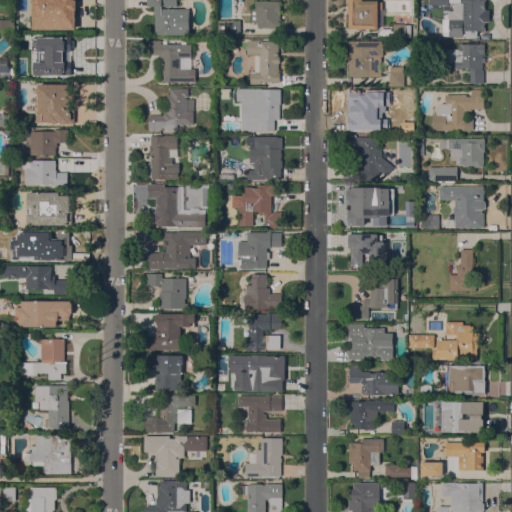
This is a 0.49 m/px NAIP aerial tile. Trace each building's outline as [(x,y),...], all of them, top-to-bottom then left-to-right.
[(33,29),(33,0),(77,0),(77,9),(76,9),(76,29),(33,29)] [(155,34),(155,15),(154,15),(154,6),(147,6),(147,0),(177,0),(177,6),(162,6),(162,8),(189,8),(189,35),(155,34)] [(280,0),(280,13),(279,13),(279,20),(280,20),(280,27),(257,27),(257,22),(250,22),(250,8),(255,8),(255,0),(280,0)] [(378,28),(350,28),(350,27),(348,27),(348,0),(378,0),(378,1),(382,1),(382,8),(378,8),(378,27),(378,28)] [(448,4),(429,4),(429,0),(485,0),(485,10),(489,10),(489,21),(485,21),(485,30),(477,30),(477,37),(464,37),(464,30),(462,30),(462,37),(448,36),(448,29),(442,29),(442,20),(449,20),(449,19),(448,19),(448,10),(453,10),(453,2),(448,2),(448,4)] [(0,19),(13,19),(13,32),(0,32),(0,19)] [(240,20),(240,33),(217,33),(217,20),(240,20)] [(406,37),(406,38),(393,38),(393,23),(406,23),(406,24),(411,24),(411,37),(406,37)] [(66,36),(66,45),(67,45),(67,51),(65,51),(65,58),(62,58),(62,67),(53,67),(53,66),(34,66),(34,65),(27,65),(27,58),(31,58),(31,62),(34,62),(34,43),(41,42),(41,36),(66,36)] [(191,44),(191,57),(182,57),(182,61),(189,61),(189,68),(193,68),(194,81),(160,81),(160,66),(163,66),(163,60),(160,60),(160,54),(148,54),(148,40),(161,40),(161,44),(191,44)] [(250,71),(254,71),(254,55),(249,55),(249,54),(247,54),(247,40),(278,40),(278,56),(280,56),(280,62),(278,62),(278,73),(279,73),(279,81),(261,81),(261,83),(250,83),(250,73),(250,71)] [(383,40),(383,56),(381,56),(381,76),(372,76),(372,77),(368,77),(368,76),(348,76),(349,63),(347,63),(347,54),(348,54),(348,40),(383,40)] [(485,43),(484,54),(482,54),(482,57),(485,57),(485,62),(482,62),(482,71),(483,71),(483,83),(470,82),(470,72),(468,72),(468,70),(470,70),(470,67),(461,67),(461,69),(457,69),(457,68),(453,68),(453,70),(445,70),(445,59),(447,59),(447,48),(458,48),(458,43),(485,43)] [(0,58),(7,58),(7,65),(9,65),(9,78),(0,77),(0,58)] [(19,66),(33,66),(33,80),(19,80),(19,66)] [(389,86),(389,71),(390,71),(390,66),(403,66),(403,71),(404,71),(404,86),(389,86)] [(220,76),(225,70),(231,76),(226,82),(220,76)] [(38,84),(69,84),(69,93),(74,93),(74,101),(71,101),(72,103),(72,105),(71,107),(71,108),(74,108),(74,123),(60,123),(60,122),(35,122),(35,94),(38,94),(37,93),(36,92),(36,90),(36,88),(38,85),(38,84)] [(166,94),(170,94),(170,88),(188,88),(188,97),(186,97),(186,98),(194,98),(194,124),(178,124),(178,129),(148,129),(148,115),(163,115),(163,112),(166,112),(166,94)] [(369,89),(369,100),(376,100),(376,110),(374,110),(374,124),(369,124),(369,131),(350,131),(351,114),(348,114),(348,88),(369,89)] [(281,103),(280,103),(280,119),(274,119),(274,130),(260,130),(260,119),(249,119),(248,98),(257,98),(257,89),(280,89),(281,103)] [(440,103),(445,103),(445,94),(466,94),(466,96),(471,96),(471,89),(484,89),(484,108),(471,109),(471,111),(465,111),(465,118),(473,118),(473,130),(432,130),(432,113),(435,113),(435,108),(440,103)] [(391,109),(403,120),(393,129),(382,118),(391,109)] [(0,113),(9,113),(9,126),(0,126),(0,113)] [(30,154),(30,149),(25,149),(25,134),(28,134),(31,132),(31,130),(55,130),(55,128),(68,129),(68,142),(57,142),(57,146),(56,146),(56,155),(30,154)] [(484,151),(483,151),(483,166),(482,166),(474,166),(474,165),(469,165),(469,166),(463,166),(463,165),(459,165),(459,164),(455,164),(455,160),(450,160),(450,148),(447,148),(447,138),(461,138),(461,135),(471,135),(471,138),(484,138),(484,151)] [(151,178),(151,177),(148,177),(148,162),(150,162),(150,153),(149,153),(149,144),(150,144),(150,136),(176,136),(176,148),(169,148),(169,157),(172,157),(172,167),(169,167),(169,168),(177,168),(177,179),(166,179),(166,178),(151,178)] [(251,162),(251,144),(246,144),(246,137),(282,136),(282,149),(280,149),(281,179),(247,179),(247,169),(254,169),(254,162),(251,162)] [(394,166),(386,176),(383,173),(380,175),(377,175),(377,179),(356,180),(356,154),(349,154),(349,147),(348,147),(348,139),(349,139),(349,136),(377,136),(377,147),(382,147),(382,156),(394,166)] [(32,183),(32,184),(26,184),(26,168),(24,168),(24,160),(56,160),(56,170),(56,172),(67,172),(67,186),(55,186),(55,184),(32,183)] [(457,180),(454,180),(454,182),(445,182),(445,180),(442,180),(442,182),(436,182),(436,180),(428,180),(428,166),(457,167),(457,180)] [(234,172),(234,180),(222,180),(222,172),(234,172)] [(417,182),(404,182),(404,181),(407,177),(411,173),(414,172),(417,172),(417,182)] [(165,183),(165,186),(179,186),(179,185),(184,185),(184,209),(191,209),(191,207),(200,207),(200,208),(207,208),(207,212),(205,212),(205,227),(177,227),(177,226),(156,226),(156,222),(154,222),(154,211),(155,211),(156,198),(148,198),(148,183),(165,183)] [(271,212),(282,212),(282,227),(268,227),(268,222),(264,222),(264,213),(259,213),(259,211),(253,211),(253,225),(239,225),(239,224),(238,224),(238,217),(239,217),(239,207),(232,207),(232,195),(245,195),(245,186),(258,186),(258,184),(279,184),(279,195),(271,195),(271,212)] [(375,185),(375,195),(385,195),(385,211),(376,211),(376,215),(365,215),(365,217),(360,217),(360,211),(354,211),(355,198),(352,198),(352,194),(349,194),(349,185),(375,185)] [(453,212),(453,208),(455,206),(455,199),(439,199),(439,186),(483,186),(483,189),(484,189),(484,193),(483,193),(483,199),(485,201),(485,207),(483,209),(481,209),(481,213),(483,213),(483,227),(445,227),(443,224),(443,221),(445,219),(455,219),(455,214),(453,212)] [(31,224),(31,222),(28,222),(28,192),(60,192),(60,195),(72,195),(72,224),(31,224)] [(425,228),(425,227),(421,227),(420,215),(425,215),(425,214),(439,214),(439,228),(425,228)] [(395,227),(395,216),(409,216),(409,227),(395,227)] [(49,236),(49,235),(53,235),(54,229),(67,229),(67,245),(55,245),(55,250),(53,250),(53,259),(33,259),(33,260),(26,260),(26,251),(22,251),(22,236),(49,236)] [(191,257),(196,257),(196,267),(165,267),(165,269),(159,269),(159,268),(148,268),(148,252),(162,252),(161,250),(166,250),(166,246),(164,246),(163,232),(177,232),(177,231),(205,231),(206,244),(191,244),(191,257)] [(266,232),(266,231),(271,231),(271,232),(282,232),(282,246),(271,246),(271,247),(267,247),(267,251),(269,251),(269,259),(267,259),(267,267),(253,267),(253,268),(241,268),(241,257),(242,257),(242,255),(238,255),(238,241),(247,241),(247,231),(266,232)] [(362,232),(362,246),(348,245),(348,232),(362,232)] [(392,236),(392,267),(364,267),(364,251),(369,251),(369,236),(392,236)] [(457,266),(458,266),(458,265),(460,265),(460,248),(473,248),(473,256),(475,256),(475,260),(472,260),(472,261),(475,261),(475,263),(473,263),(473,274),(478,274),(478,290),(449,290),(449,274),(457,274),(457,266)] [(26,289),(26,277),(5,277),(2,274),(2,268),(6,264),(27,265),(51,266),(51,271),(53,271),(53,275),(56,275),(56,279),(68,279),(68,293),(54,293),(54,289),(26,289)] [(187,298),(185,298),(185,302),(188,302),(188,308),(160,307),(160,291),(161,291),(161,286),(145,285),(145,281),(147,281),(147,277),(145,277),(146,272),(162,273),(162,277),(187,278),(187,298)] [(266,287),(269,287),(269,293),(281,293),(281,309),(267,309),(267,308),(250,308),(250,309),(245,309),(245,293),(246,293),(246,285),(249,285),(249,277),(251,277),(251,273),(266,273),(266,287)] [(362,305),(362,299),(371,299),(371,275),(398,276),(398,303),(397,303),(397,309),(381,309),(381,308),(372,307),(372,306),(368,306),(368,319),(348,319),(349,305),(362,305)] [(19,326),(19,316),(16,316),(16,306),(22,306),(22,301),(71,301),(71,303),(73,303),(73,313),(71,313),(71,315),(69,315),(69,320),(57,320),(57,326),(19,326)] [(260,313),(260,312),(283,313),(282,329),(263,328),(263,334),(281,335),(281,349),(265,349),(253,349),(253,350),(246,350),(246,339),(248,339),(249,322),(251,322),(251,313),(260,313)] [(179,351),(147,351),(147,334),(164,334),(164,323),(162,323),(162,314),(174,314),(174,313),(195,313),(195,321),(194,321),(194,327),(179,326),(179,351)] [(463,321),(463,324),(470,324),(470,326),(473,326),(473,334),(474,334),(479,334),(480,346),(477,346),(477,359),(433,359),(433,350),(437,350),(437,339),(445,339),(445,334),(446,334),(446,321),(463,321)] [(363,323),(363,327),(367,327),(381,327),(385,327),(385,333),(393,333),(393,360),(381,360),(381,355),(364,355),(364,359),(348,359),(348,344),(352,344),(352,337),(348,337),(348,323),(363,323)] [(434,334),(434,347),(408,347),(408,334),(434,334)] [(37,373),(37,375),(25,375),(25,362),(42,361),(41,338),(65,338),(65,363),(67,363),(67,372),(37,373)] [(5,358),(8,353),(15,358),(12,363),(5,358)] [(156,389),(156,372),(161,372),(161,370),(157,370),(157,368),(146,368),(147,354),(155,354),(155,353),(159,353),(159,354),(183,354),(183,373),(178,373),(178,378),(179,379),(179,390),(156,389)] [(241,358),(251,358),(251,355),(266,355),(266,369),(270,369),(270,374),(282,375),(282,390),(238,390),(239,372),(241,372),(241,358)] [(447,371),(447,365),(485,364),(485,369),(485,377),(485,380),(485,394),(447,394),(447,390),(445,390),(445,380),(446,380),(446,371),(447,371)] [(362,394),(362,383),(349,382),(350,365),(362,365),(361,371),(370,371),(370,372),(374,372),(378,370),(387,371),(398,371),(399,394),(362,394)] [(69,431),(51,431),(51,427),(48,427),(48,409),(39,409),(39,400),(35,400),(35,385),(66,384),(68,386),(69,431)] [(419,395),(419,385),(431,384),(431,395),(419,395)] [(190,422),(184,422),(184,423),(178,423),(178,422),(174,422),(174,431),(146,431),(146,416),(161,415),(160,395),(173,395),(173,394),(195,394),(195,405),(178,405),(178,408),(190,408),(190,422)] [(282,395),(282,410),(263,410),(263,413),(266,413),(266,418),(281,418),(281,431),(247,431),(247,420),(249,421),(249,418),(248,418),(248,405),(238,405),(238,395),(282,395)] [(364,429),(364,428),(354,428),(354,422),(350,422),(350,412),(349,412),(349,400),(394,400),(394,410),(374,410),(374,429),(364,429)] [(441,431),(441,400),(450,400),(450,401),(462,401),(484,401),(484,432),(441,431)] [(391,434),(391,421),(404,421),(404,434),(391,434)] [(35,445),(35,435),(71,435),(72,473),(44,473),(44,461),(28,461),(30,445),(35,445)] [(170,435),(170,438),(175,438),(175,435),(207,435),(207,450),(184,450),(184,457),(179,457),(179,476),(156,476),(156,461),(157,461),(157,451),(144,451),(144,435),(170,435)] [(283,454),(281,454),(281,475),(245,475),(245,462),(249,462),(249,452),(255,452),(256,449),(261,449),(261,437),(283,437),(283,454)] [(370,465),(370,470),(370,478),(358,478),(358,470),(353,470),(353,463),(349,463),(349,441),(360,441),(360,438),(384,438),(384,451),(380,451),(380,465),(370,465)] [(458,469),(458,456),(445,455),(445,441),(485,442),(485,452),(483,452),(483,470),(458,469)] [(421,475),(421,461),(443,461),(443,475),(421,475)] [(399,464),(399,467),(411,467),(411,465),(417,465),(417,478),(411,478),(411,476),(385,477),(385,464),(399,464)] [(190,502),(186,502),(186,511),(196,511),(145,511),(145,506),(156,505),(156,497),(159,497),(158,480),(186,480),(186,489),(189,489),(190,502)] [(402,481),(415,481),(415,498),(402,498),(402,481)] [(351,488),(353,488),(353,482),(380,482),(379,510),(377,510),(377,511),(352,511),(352,509),(348,509),(348,499),(351,499),(351,488)] [(450,505),(450,496),(442,496),(442,482),(456,482),(477,482),(482,482),(482,503),(484,503),(484,510),(482,510),(482,511),(437,511),(437,505),(450,505)] [(265,511),(247,511),(247,494),(241,494),(241,485),(247,485),(247,484),(256,483),(265,484),(265,483),(282,483),(282,511),(270,511),(269,499),(265,499),(265,511)] [(24,511),(25,497),(29,497),(30,486),(57,487),(57,499),(55,499),(55,511),(24,511)] [(15,500),(3,500),(3,487),(15,487),(15,500)]
